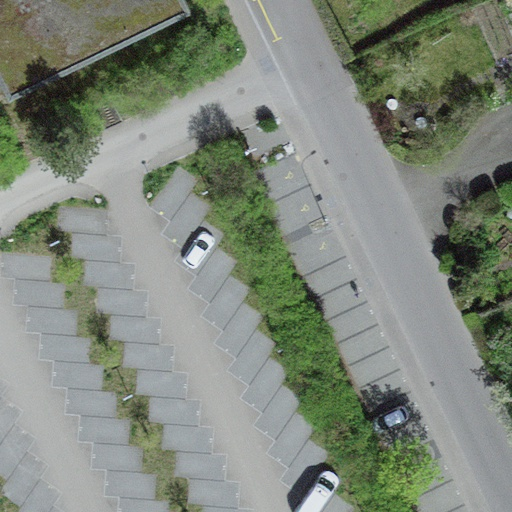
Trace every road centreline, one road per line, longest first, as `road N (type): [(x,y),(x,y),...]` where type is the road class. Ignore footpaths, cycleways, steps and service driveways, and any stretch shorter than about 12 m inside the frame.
road 1 (residential): [(302,45),(511,478)]
road 2 (unclassified): [(302,45),(0,211)]
